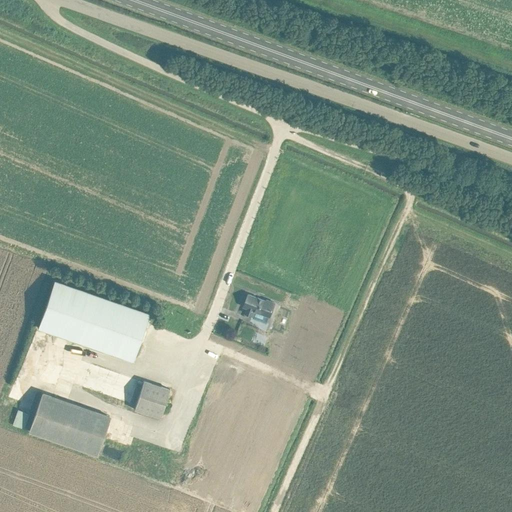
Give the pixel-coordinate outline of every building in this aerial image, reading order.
[(37,327),(132,360),(149,312),(54,279),(37,327)] [(266,301),(258,298),(248,294),(244,306),(247,307),(245,313),(252,316),(254,310),(270,316),(275,303),(266,300),(266,301)] [(279,333),(272,351),(284,356),(291,337),(279,333)] [(91,363),(83,386),(129,403),(138,379),(91,363)] [(133,408),(145,412),(155,416),(160,418),(161,414),(164,405),(169,390),(165,388),(143,380),(140,390),(133,408)] [(110,416),(42,392),(28,432),(96,456),(110,416)] [(28,428),(33,412),(21,408),(16,424),(28,428)]
